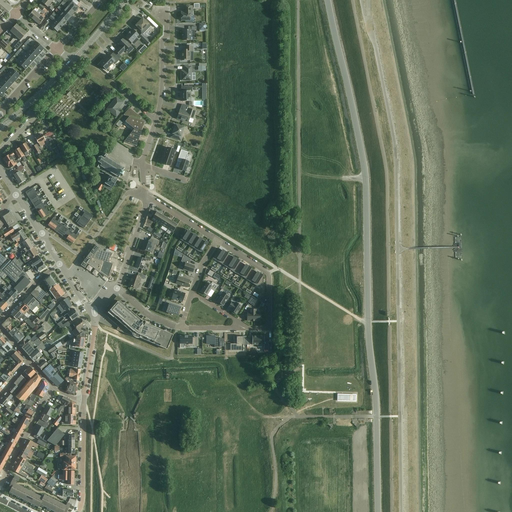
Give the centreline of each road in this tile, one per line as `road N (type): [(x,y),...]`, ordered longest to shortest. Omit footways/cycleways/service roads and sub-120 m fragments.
road 1 (tertiary): [(377,511),(366,179),(327,0)]
road 2 (unclassified): [(401,511),(395,174),(369,30)]
